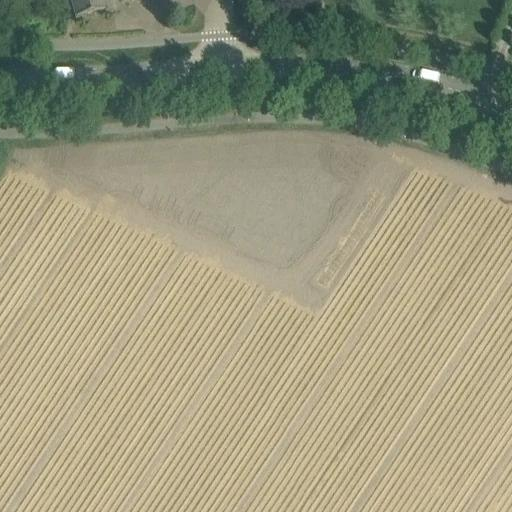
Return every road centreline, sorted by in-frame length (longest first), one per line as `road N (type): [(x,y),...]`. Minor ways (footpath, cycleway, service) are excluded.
road 1 (tertiary): [(511,115),(459,92),(368,72),(220,69)]
road 2 (tertiary): [(220,69),(0,82)]
